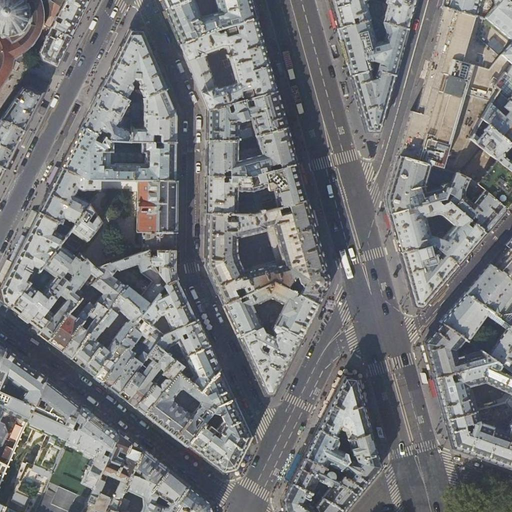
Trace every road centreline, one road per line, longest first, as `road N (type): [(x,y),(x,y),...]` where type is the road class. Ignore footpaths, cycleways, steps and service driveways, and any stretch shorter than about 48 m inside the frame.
road 1 (residential): [(275,448),(193,275),(191,114),(144,0)]
road 2 (residential): [(0,326),(245,508)]
road 3 (secondary): [(0,232),(116,0)]
road 4 (residential): [(343,196),(378,174),(429,0)]
road 5 (tertiary): [(290,0),(343,196)]
road 6 (residential): [(511,219),(422,322),(381,332)]
road 7 (tertiary): [(381,332),(415,455)]
